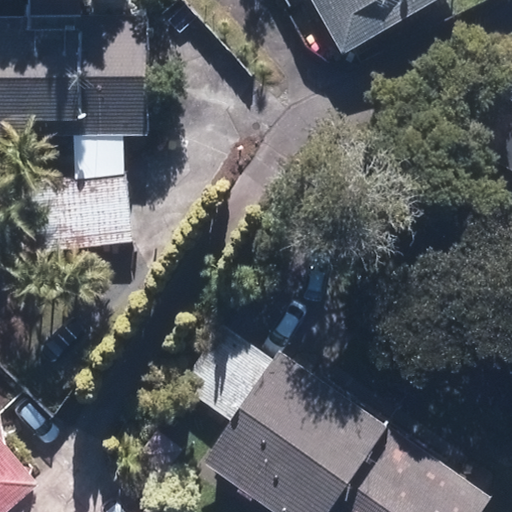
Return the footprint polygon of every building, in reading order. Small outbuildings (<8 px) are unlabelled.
[(308,0),(335,52),(438,0),(308,0)] [(173,3),(0,5),(0,153),(14,153),(15,234),(177,232),(173,3)] [(511,135),(501,152),(511,158),(511,135)] [(511,482),(295,324),(206,444),(299,511),(504,511),(511,502),(511,482)] [(91,511),(0,417),(0,511),(91,511)]
